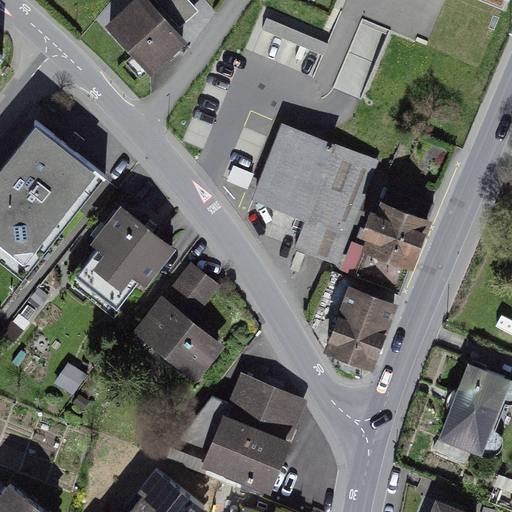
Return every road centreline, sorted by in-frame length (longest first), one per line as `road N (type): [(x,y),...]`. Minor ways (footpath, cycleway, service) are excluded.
road 1 (residential): [(378,421),(320,390),(226,236),(133,130)]
road 2 (tertiary): [(511,94),(378,421)]
road 3 (residential): [(133,130),(238,0)]
